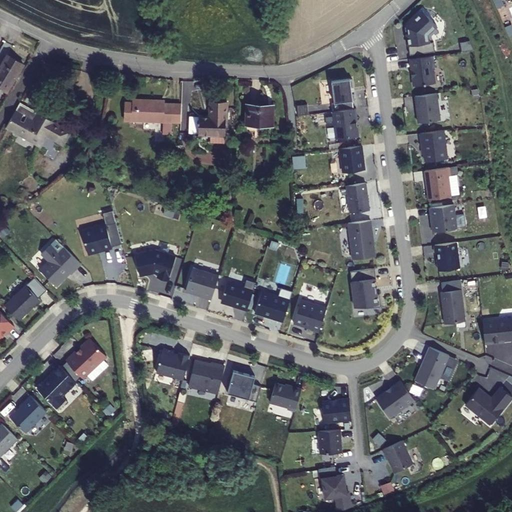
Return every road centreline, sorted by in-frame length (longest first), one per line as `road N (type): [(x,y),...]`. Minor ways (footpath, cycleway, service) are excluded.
road 1 (residential): [(351,368),(104,300),(68,314),(0,381)]
road 2 (residential): [(369,26),(410,292),(402,331)]
road 3 (residential): [(284,70),(102,56),(0,13)]
